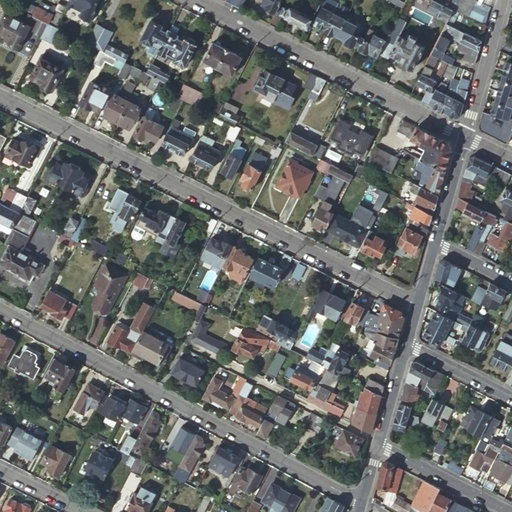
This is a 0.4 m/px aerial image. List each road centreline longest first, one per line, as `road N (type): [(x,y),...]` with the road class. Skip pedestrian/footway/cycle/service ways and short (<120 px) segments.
road 1 (residential): [(0,97),(416,306)]
road 2 (residential): [(360,502),(0,306)]
road 3 (residential): [(194,0),(465,136)]
road 4 (residential): [(509,511),(376,446)]
